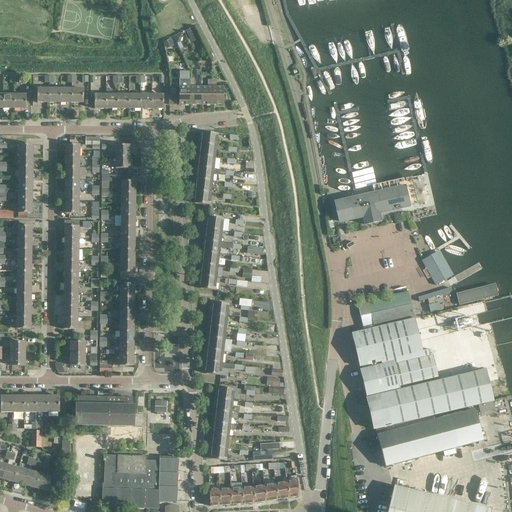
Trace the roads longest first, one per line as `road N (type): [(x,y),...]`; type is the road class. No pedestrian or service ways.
road 1 (residential): [(310,511),(252,137),(189,0)]
road 2 (residential): [(187,379),(169,129)]
road 3 (residential): [(52,130),(49,380)]
road 4 (residential): [(146,131),(146,381)]
road 5 (residential): [(199,511),(187,379)]
road 6 (unknown): [(487,459),(400,475),(366,472)]
